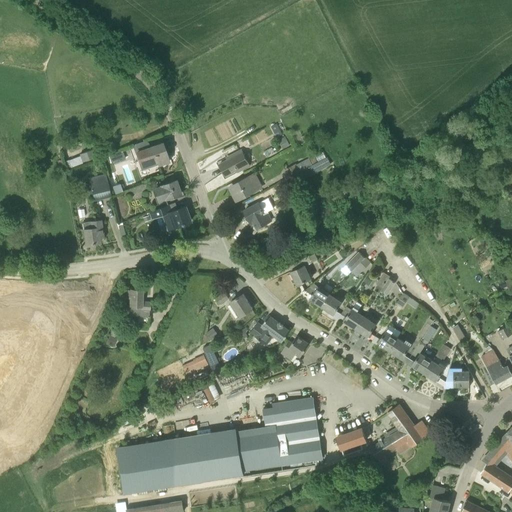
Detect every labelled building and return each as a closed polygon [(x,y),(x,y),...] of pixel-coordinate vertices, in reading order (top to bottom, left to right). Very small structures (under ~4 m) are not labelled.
[(277,124),(272,127),(278,137),(283,134),(277,124)] [(285,137),(280,140),(285,148),(290,145),(285,137)] [(151,146),(150,144),(145,141),(136,145),(138,152),(146,149),(152,163),(157,161),(158,165),(169,161),(162,143),(151,146)] [(83,162),(96,157),(93,149),(80,154),(83,162)] [(238,172),(250,166),(242,150),(230,156),(231,158),(220,164),(226,176),(237,170),(238,172)] [(318,162),(326,158),(323,152),(315,156),(318,162)] [(289,179),(297,174),(318,163),(315,157),(310,160),(310,159),(297,165),(297,164),(285,171),(289,179)] [(318,163),(297,174),(301,181),(331,164),(327,158),(318,163)] [(239,199),(255,191),(263,186),(256,173),(232,186),(239,199)] [(93,199),(111,195),(106,174),(88,178),(93,199)] [(158,203),(165,200),(166,199),(181,194),(175,180),(160,185),(161,186),(153,189),(158,203)] [(136,193),(150,187),(149,182),(132,189),(133,193),(136,192),(136,193)] [(112,186),(115,194),(123,191),(120,183),(112,186)] [(263,213),(262,210),(263,210),(259,203),(245,210),(252,223),(254,222),(257,228),(272,220),(267,211),(263,213)] [(172,211),(170,205),(149,213),(152,220),(163,216),(168,229),(190,221),(185,206),(172,211)] [(85,244),(100,242),(99,234),(103,233),(101,219),(82,222),(85,244)] [(357,267),(366,257),(370,254),(364,248),(351,261),(357,267)] [(291,272),(301,294),(305,291),(301,283),(311,278),(305,266),(312,263),(309,256),(289,265),(292,271),(291,272)] [(361,271),(371,262),(366,257),(357,267),(361,271)] [(377,284),(383,289),(389,278),(391,277),(384,273),(377,284)] [(364,282),(369,286),(374,278),(369,275),(364,282)] [(389,278),(383,289),(382,290),(388,294),(395,283),(389,278)] [(501,288),(507,286),(509,291),(511,289),(511,282),(511,279),(505,281),(499,283),(501,288)] [(312,295),(305,291),(301,294),(321,307),(330,294),(318,286),(312,295)] [(149,316),(149,310),(150,302),(142,301),(143,290),(130,289),(129,315),(149,316)] [(218,305),(229,298),(225,292),(215,299),(218,305)] [(240,316),(253,308),(243,294),(231,302),(240,316)] [(338,318),(341,314),(336,311),(342,302),(330,294),(321,307),(338,318)] [(403,308),(409,298),(409,297),(404,294),(397,304),(403,308)] [(418,309),(420,306),(421,305),(415,301),(412,306),(418,309)] [(338,318),(356,330),(364,316),(352,308),(346,318),(341,314),(338,318)] [(279,323),(278,322),(269,315),(262,325),(258,322),(250,332),(255,336),(266,345),(274,335),(282,342),(290,331),(283,326),(284,325),(279,322),(279,323)] [(364,316),(356,330),(373,340),(375,336),(370,333),(376,324),(364,316)] [(461,343),(467,339),(458,325),(453,328),(461,343)] [(502,339),(511,334),(511,325),(511,326),(498,332),(502,339)] [(427,331),(433,335),(436,330),(430,326),(427,331)] [(113,347),(116,339),(114,338),(117,330),(112,328),(105,344),(110,346),(113,347)] [(206,334),(210,340),(217,334),(213,328),(206,334)] [(386,330),(380,339),(375,336),(373,340),(390,352),(398,338),(386,330)] [(309,343),(297,335),(292,342),(289,340),(282,352),(293,358),(296,353),(301,356),(309,343)] [(410,346),(398,338),(390,352),(407,363),(409,358),(404,355),(410,346)] [(443,360),(451,349),(443,343),(435,355),(443,360)] [(504,367),(493,349),(487,344),(485,346),(489,351),(481,356),(496,383),(511,374),(511,372),(508,365),(504,367)] [(421,353),(415,362),(409,358),(407,363),(424,374),(433,360),(421,353)] [(222,370),(216,356),(208,359),(214,373),(222,370)] [(445,382),(439,377),(445,368),(433,360),(424,374),(444,387),(445,382)] [(454,372),(448,372),(445,382),(444,387),(470,386),(470,385),(473,385),(473,379),(469,379),(469,370),(454,370),(454,372)] [(206,387),(211,400),(220,396),(216,384),(206,387)] [(265,426),(266,427),(236,432),(242,471),(242,469),(282,463),(282,465),(323,460),(313,396),(272,402),(273,406),(262,407),(265,426)] [(385,454),(396,448),(408,440),(412,446),(430,434),(422,421),(414,426),(400,405),(389,412),(401,429),(372,447),(371,448),(378,459),(385,454)] [(470,431),(475,428),(474,426),(472,423),(471,422),(466,426),(467,429),(470,431)] [(369,438),(365,426),(339,434),(345,453),(365,447),(363,440),(369,438)] [(511,427),(502,438),(511,447),(511,427)] [(242,471),(236,432),(117,450),(124,493),(243,475),(242,469),(242,471)] [(511,447),(502,438),(491,451),(497,457),(504,450),(511,460),(511,447)] [(412,446),(408,440),(396,448),(400,454),(412,446)] [(511,491),(511,477),(488,462),(481,473),(508,491),(509,490),(511,491)] [(447,511),(450,501),(443,499),(446,488),(433,485),(430,496),(433,498),(430,508),(428,511),(447,511)] [(183,510),(184,510),(184,509),(183,509),(181,501),(126,509),(126,511),(181,511),(183,511),(183,510)] [(488,511),(466,501),(461,511),(488,511)]
